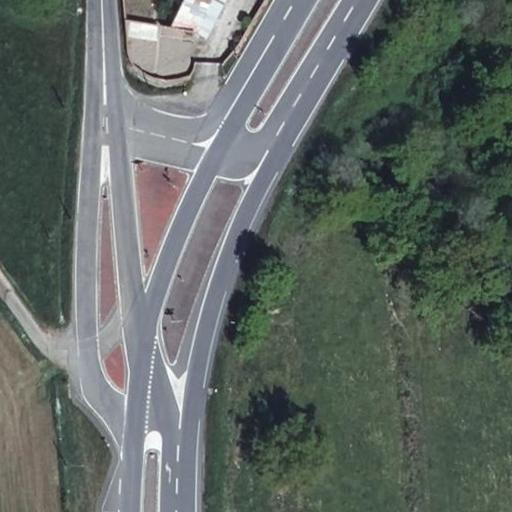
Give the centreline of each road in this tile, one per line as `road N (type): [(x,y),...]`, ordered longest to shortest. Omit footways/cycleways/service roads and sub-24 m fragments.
road 1 (secondary): [(181,509),(230,273),(310,98)]
road 2 (tertiary): [(105,122),(89,278),(94,391),(134,444)]
road 3 (tertiary): [(144,342),(105,122)]
road 4 (secondary): [(219,150),(144,342)]
road 5 (tertiary): [(181,509),(169,418),(144,342)]
road 6 (secondary): [(302,0),(219,150)]
road 7 (track): [(0,281),(42,346),(58,358),(93,363)]
road 8 (tertiary): [(100,0),(105,122)]
